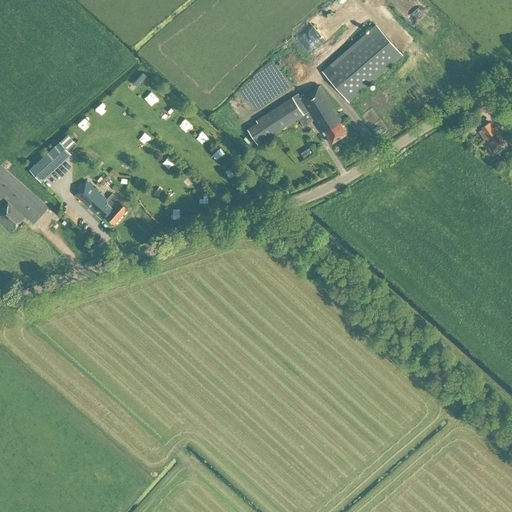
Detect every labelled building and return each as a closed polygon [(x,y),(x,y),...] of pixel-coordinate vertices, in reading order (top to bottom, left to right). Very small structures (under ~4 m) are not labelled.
[(320,45),(330,35),(312,18),(302,29),(320,45)] [(349,101),(402,55),(377,26),(323,72),(349,101)] [(343,119),(321,85),(300,98),(298,94),(292,98),(292,97),(257,120),(258,123),(248,130),(257,144),(298,118),(304,127),(314,120),(322,132),(324,130),(332,143),(347,133),(340,121),(343,119)] [(493,129),(490,122),(481,127),(482,129),(479,131),(484,140),(485,139),(492,150),(504,143),(495,128),(493,129)] [(59,141),(29,171),(41,183),(71,153),(59,141)] [(34,223),(49,207),(1,164),(0,165),(0,192),(9,201),(0,210),(0,219),(13,231),(26,216),(34,223)] [(107,199),(87,181),(75,194),(103,220),(106,216),(114,223),(128,208),(112,194),(107,199)]
